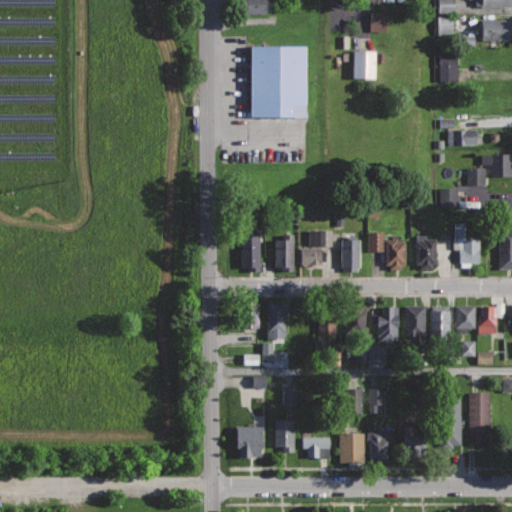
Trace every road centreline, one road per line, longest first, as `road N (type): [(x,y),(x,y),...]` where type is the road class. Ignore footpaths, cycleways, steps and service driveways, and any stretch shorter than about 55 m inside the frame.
road 1 (residential): [(208,0),(212,511)]
road 2 (residential): [(511,486),(0,486)]
road 3 (residential): [(511,287),(210,288)]
